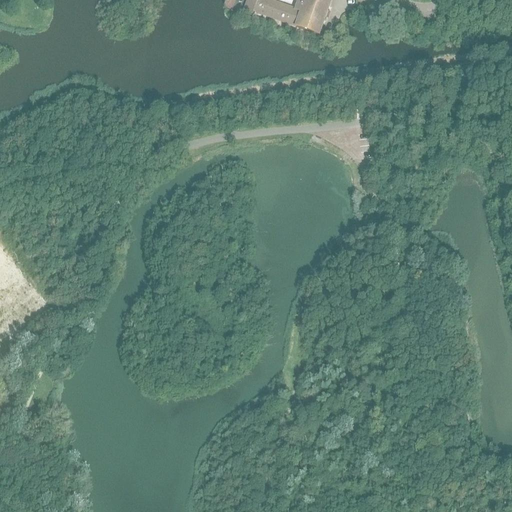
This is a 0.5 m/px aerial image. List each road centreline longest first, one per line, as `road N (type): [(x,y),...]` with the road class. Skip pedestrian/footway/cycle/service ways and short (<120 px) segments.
road 1 (unclassified): [(0,197),(144,167),(205,143),(342,125)]
road 2 (unclassified): [(342,125),(424,116),(511,120)]
